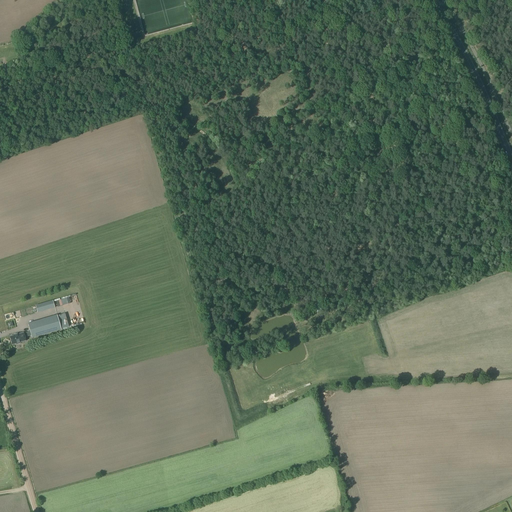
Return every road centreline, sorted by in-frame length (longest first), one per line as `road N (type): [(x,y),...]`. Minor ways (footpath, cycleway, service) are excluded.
road 1 (primary): [(511,162),(433,0)]
road 2 (track): [(2,395),(36,511)]
